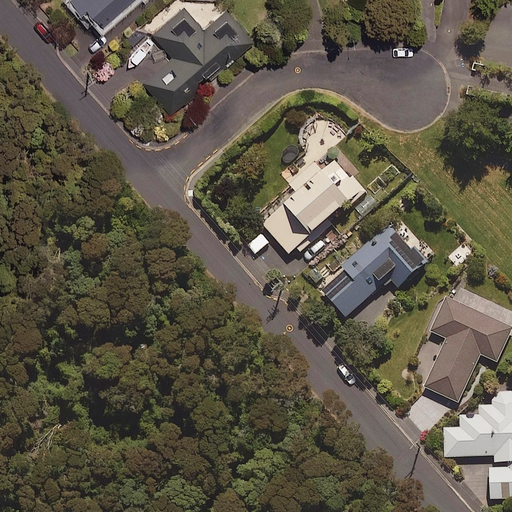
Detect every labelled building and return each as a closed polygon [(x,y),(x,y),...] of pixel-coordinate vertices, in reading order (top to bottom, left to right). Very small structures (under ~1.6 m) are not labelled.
[(92,20),(102,31),(138,0),(71,0),(68,3),(87,25),(92,20)] [(203,31),(183,9),(124,60),(171,113),(196,92),(193,89),(219,66),(222,70),(252,44),(225,12),(203,31)] [(266,192),(273,200),(256,215),(260,220),(289,253),(297,247),(300,250),(317,236),(333,222),(327,215),(339,205),(345,211),(367,192),(361,185),(335,155),(321,167),(314,160),(301,171),(287,183),(282,178),(266,192)] [(425,260),(390,222),(342,265),(345,268),(322,289),(346,316),(389,277),(397,286),(425,260)] [(511,326),(446,296),(431,329),(448,337),(425,386),(458,401),(480,352),(497,360),(511,326)] [(511,497),(511,390),(510,390),(508,389),(505,389),(503,389),(500,390),(498,391),(496,392),(495,394),(493,396),(492,398),(492,401),(492,403),(479,404),(480,414),(461,415),(461,427),(444,428),(446,456),(495,453),(495,461),(508,461),(508,464),(488,465),(490,499),(511,497)]
